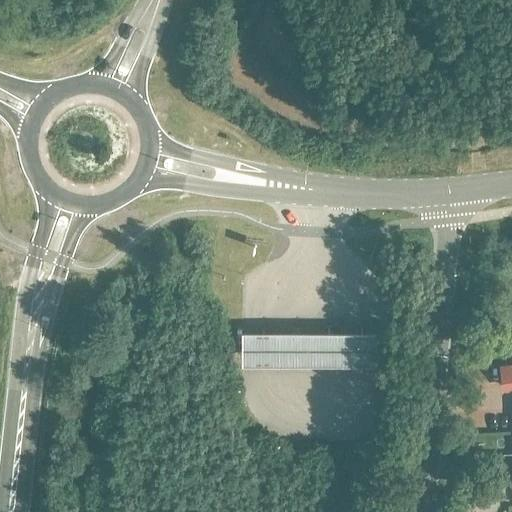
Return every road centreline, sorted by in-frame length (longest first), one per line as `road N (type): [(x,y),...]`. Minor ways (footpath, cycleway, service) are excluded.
road 1 (motorway): [(47,191),(18,342),(1,511)]
road 2 (unclassified): [(424,511),(448,193)]
road 3 (motorway): [(20,511),(40,344),(88,206)]
road 4 (secondary): [(244,181),(377,198),(448,193)]
